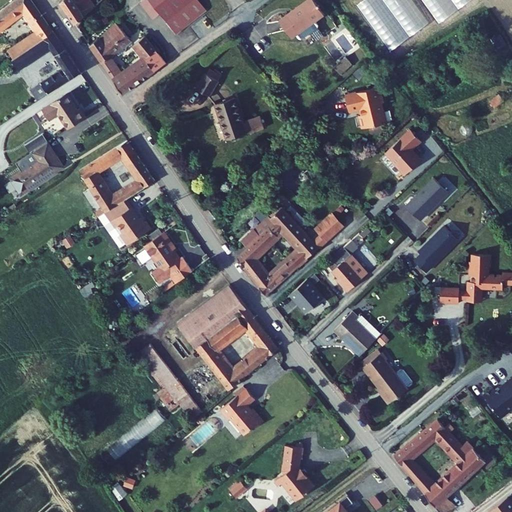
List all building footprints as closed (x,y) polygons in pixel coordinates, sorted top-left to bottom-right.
[(29,0),(26,0),(0,19),(0,35),(25,17),(41,39),(47,47),(57,40),(29,0)] [(69,0),(62,6),(77,28),(86,21),(98,11),(90,1),(90,0),(105,0),(108,3),(111,0),(69,0)] [(146,0),(149,2),(142,8),(155,23),(162,18),(179,38),(209,13),(197,0),(146,0)] [(320,0),(309,0),(284,18),(296,35),(328,11),(320,0)] [(354,0),(353,0),(361,12),(380,0),(354,0)] [(413,0),(384,0),(362,11),(368,24),(371,23),(376,35),(420,14),(413,0)] [(116,20),(91,42),(104,61),(115,51),(132,36),(116,20)] [(116,65),(109,69),(125,91),(169,58),(147,31),(137,41),(148,53),(126,68),(120,71),(116,65)] [(47,47),(41,39),(14,58),(20,66),(47,47)] [(64,49),(57,40),(47,47),(20,66),(17,69),(23,78),(54,56),(64,49)] [(69,56),(64,49),(54,56),(59,63),(69,56)] [(115,51),(104,61),(109,69),(116,65),(120,71),(126,68),(115,51)] [(85,79),(69,56),(59,63),(67,74),(35,96),(42,107),(85,79)] [(199,91),(211,97),(223,77),(211,70),(199,91)] [(386,86),(352,94),(355,110),(367,107),(368,114),(365,114),(368,127),(391,122),(387,102),(389,102),(386,86)] [(245,124),(237,98),(216,105),(227,140),(250,132),(251,134),(265,130),(261,117),(247,121),(247,123),(245,124)] [(61,120),(71,134),(89,122),(83,113),(80,115),(70,100),(47,116),(53,125),(61,120)] [(423,144),(412,133),(387,156),(396,164),(395,165),(407,178),(423,163),(417,157),(416,158),(414,156),(414,154),(413,153),(423,144)] [(40,167),(15,184),(25,199),(67,172),(50,147),(34,158),(40,167)] [(138,156),(131,147),(83,177),(90,187),(101,180),(128,163),(138,156)] [(143,163),(138,156),(128,163),(133,170),(143,163)] [(160,187),(143,163),(133,170),(143,185),(123,198),(122,197),(115,200),(105,186),(94,193),(110,218),(132,205),(160,187)] [(441,185),(428,171),(401,197),(415,211),(441,185)] [(101,180),(90,187),(94,193),(105,186),(101,180)] [(149,229),(132,205),(110,218),(110,219),(121,235),(115,239),(126,255),(132,251),(133,252),(157,236),(151,227),(149,229)] [(320,252),(282,209),(270,220),(275,225),(270,229),(278,238),(282,234),(299,252),(308,263),(320,252)] [(270,220),(269,218),(260,226),(266,232),(260,238),(254,232),(242,243),(248,249),(237,259),(248,274),(258,265),(254,260),(278,238),(270,229),(275,225),(270,220)] [(451,231),(439,218),(413,242),(416,245),(410,251),(420,261),(451,231)] [(121,235),(110,219),(103,222),(115,239),(121,235)] [(266,232),(260,226),(254,232),(260,238),(266,232)] [(462,255),(471,247),(462,239),(454,247),(462,255)] [(169,240),(149,254),(164,276),(157,280),(164,291),(175,283),(181,291),(197,278),(188,265),(185,267),(177,255),(179,254),(169,240)] [(342,251),(325,267),(341,285),(338,287),(347,297),(367,278),(342,251)] [(308,263),(299,252),(290,259),(299,270),(308,263)] [(508,288),(511,287),(511,277),(508,277),(507,279),(494,278),(495,271),(496,271),(496,259),(476,257),(475,270),(473,269),(472,278),(476,279),(476,285),(470,284),(469,304),(478,304),(478,298),(486,298),(486,292),(504,293),(507,291),(508,288)] [(299,270),(290,259),(267,277),(258,265),(248,274),(265,297),(299,270)] [(303,272),(282,287),(296,306),(317,291),(303,272)] [(284,353),(233,289),(180,329),(233,394),(284,353)] [(463,290),(444,289),(443,305),(462,306),(463,290)] [(176,290),(168,296),(170,299),(179,292),(176,290)] [(361,315),(355,310),(337,329),(363,354),(367,351),(370,348),(372,346),(376,341),(379,338),(358,317),(361,315)] [(384,334),(363,313),(361,315),(358,317),(379,338),(384,334)] [(206,416),(154,350),(144,358),(196,423),(206,416)] [(382,361),(377,356),(362,370),(377,386),(382,392),(380,394),(389,405),(410,387),(410,386),(397,373),(385,359),(382,361)] [(415,379),(405,368),(402,368),(397,373),(410,386),(415,382),(415,379)] [(511,377),(503,384),(504,385),(499,388),(497,385),(487,392),(505,415),(511,409),(511,377)] [(260,403),(251,392),(227,412),(226,416),(233,424),(237,425),(251,442),(261,434),(262,436),(270,429),(260,416),(259,415),(258,414),(257,414),(256,414),(254,415),(251,411),(260,403)] [(158,408),(102,448),(111,461),(168,422),(158,408)] [(442,502),(455,490),(495,456),(475,434),(468,439),(445,413),(400,449),(442,502)] [(201,455),(222,438),(212,425),(191,442),(201,455)] [(303,462),(305,451),(298,450),(289,448),(287,459),(301,461),(303,462)] [(300,470),(301,461),(287,459),(285,472),(290,468),(300,470)] [(316,489),(300,470),(290,468),(285,472),(288,475),(276,485),(280,489),(285,486),(299,503),(316,489)] [(119,499),(128,492),(119,481),(110,487),(119,499)] [(249,492),(244,486),(233,494),(239,501),(249,492)] [(357,498),(351,490),(332,505),(333,506),(325,511),(356,511),(354,509),(353,510),(350,506),(351,506),(349,504),(357,498)] [(463,500),(455,490),(442,502),(450,511),(463,500)] [(376,508),(384,503),(377,493),(369,498),(376,508)] [(511,511),(511,498),(509,494),(489,510),(490,511),(511,511)]
